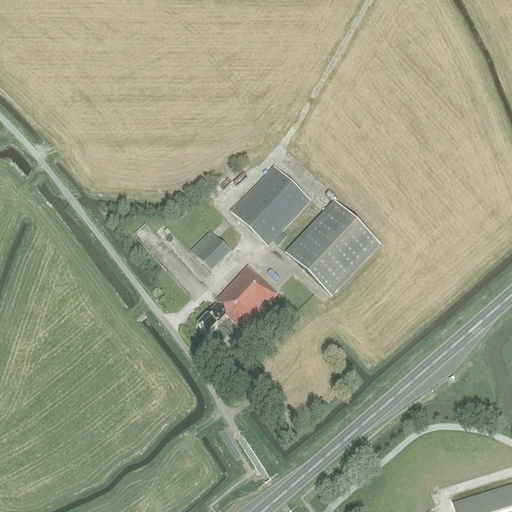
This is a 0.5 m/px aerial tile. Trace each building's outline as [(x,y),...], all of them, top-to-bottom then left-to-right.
[(310,202),(274,168),(232,214),(268,248),(310,202)] [(336,205),(287,256),(331,297),(379,247),(336,205)] [(147,223),(137,234),(159,255),(169,244),(147,223)] [(211,273),(231,253),(216,239),(196,259),(211,273)] [(244,331),(277,296),(248,268),(216,302),(218,304),(197,326),(207,335),(225,316),(236,325),(237,324),(244,331)] [(511,511),(511,486),(453,504),(455,511),(511,511)]
